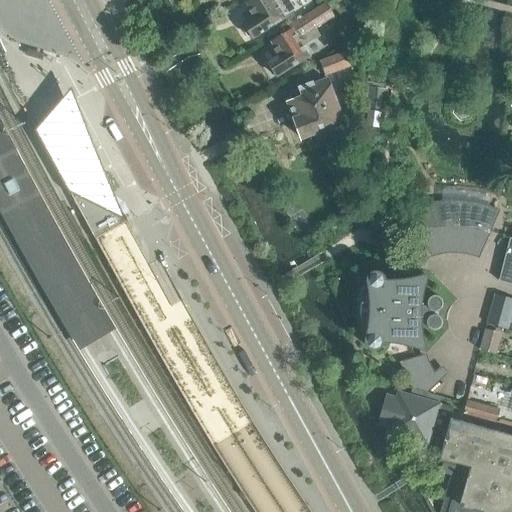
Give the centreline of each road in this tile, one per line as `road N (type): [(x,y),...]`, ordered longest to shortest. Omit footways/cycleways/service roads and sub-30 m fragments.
road 1 (secondary): [(350,511),(77,0)]
road 2 (unclassified): [(109,511),(0,340)]
